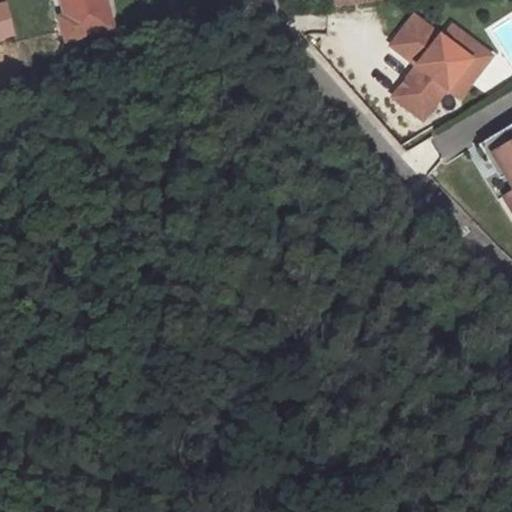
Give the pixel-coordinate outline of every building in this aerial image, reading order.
[(104,0),(60,0),(66,23),(61,25),(66,46),(112,31),(104,0)] [(400,14),(378,43),(404,63),(380,95),(410,117),(433,86),(446,95),(468,66),(429,36),(400,14)] [(438,24),(429,36),(468,66),(477,54),(438,24)] [(511,112),(466,142),(478,161),(482,158),(492,173),(501,188),(491,194),(511,227),(511,112)] [(482,158),(478,161),(487,176),(492,173),(482,158)]
